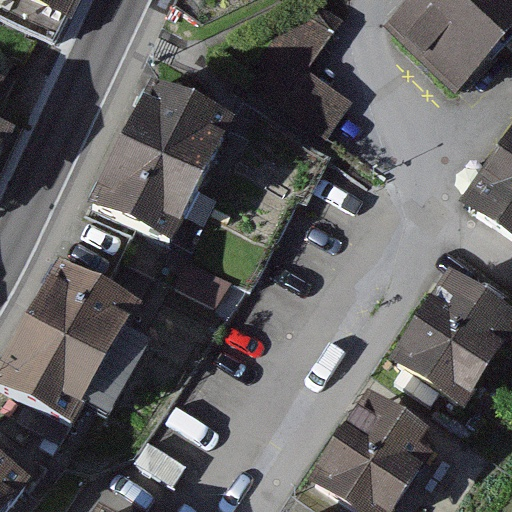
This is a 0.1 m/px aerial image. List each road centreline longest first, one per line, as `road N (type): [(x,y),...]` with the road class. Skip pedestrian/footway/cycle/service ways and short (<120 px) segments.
road 1 (residential): [(412,199),(217,481),(222,511)]
road 2 (tertiary): [(122,0),(0,250)]
road 3 (residential): [(369,0),(412,199)]
road 4 (residential): [(412,199),(511,271)]
